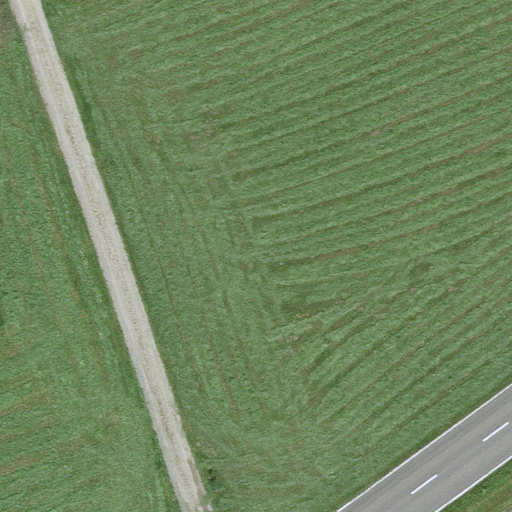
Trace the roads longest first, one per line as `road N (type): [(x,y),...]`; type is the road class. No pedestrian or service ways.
road 1 (track): [(221,511),(37,0)]
road 2 (secondary): [(511,432),(405,511)]
